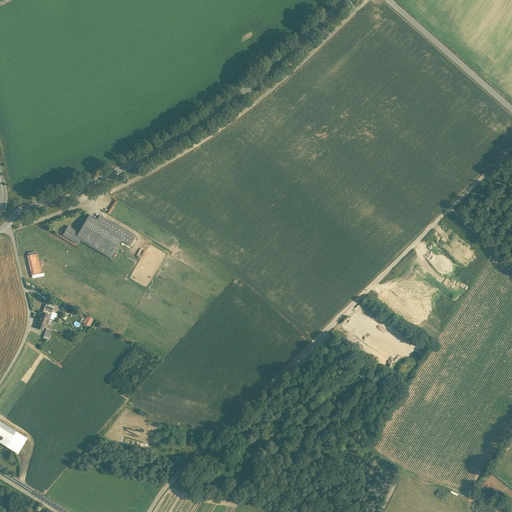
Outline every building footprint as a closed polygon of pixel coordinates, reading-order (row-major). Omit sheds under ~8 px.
[(89,214),(86,220),(79,232),(68,226),(62,235),(78,244),(80,240),(111,258),(121,240),(130,245),(135,236),(100,215),(97,219),(89,214)] [(28,255),(32,275),(41,273),(38,253),(33,254),(28,255)] [(44,308),(39,320),(45,322),(46,317),(50,319),(50,318),(54,308),(46,304),(44,308)] [(90,326),(94,319),(87,315),(83,323),(90,326)] [(39,320),(37,328),(43,330),(46,323),(48,324),(48,323),(51,325),(53,320),(50,318),(50,319),(46,317),(45,322),(39,320)] [(0,421),(0,442),(7,447),(16,431),(0,421)]
